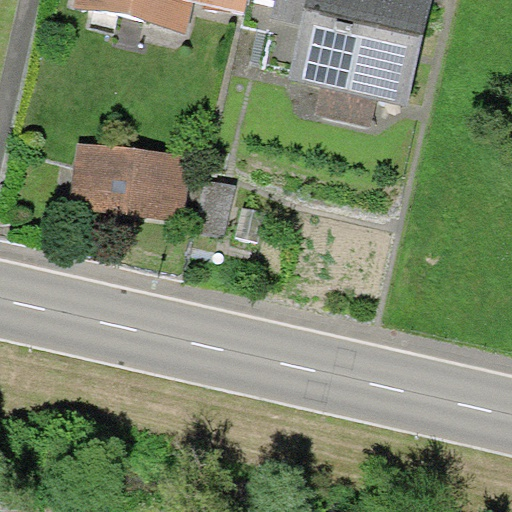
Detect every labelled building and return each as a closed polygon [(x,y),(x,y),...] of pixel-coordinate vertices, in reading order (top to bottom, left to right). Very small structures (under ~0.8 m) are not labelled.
[(194,0),(73,0),(73,6),(188,34),(196,0),(194,0)] [(194,0),(196,0),(244,12),(247,0),(194,0)] [(261,71),(322,86),(377,99),(408,106),(432,0),(247,0),(244,12),(241,25),(271,32),(261,71)] [(370,128),(377,99),(322,86),(315,115),(370,128)] [(182,220),(190,157),(77,143),(70,206),(182,220)] [(236,185),(206,179),(196,233),(225,239),(236,185)] [(263,211),(242,207),(236,237),(257,241),(263,211)]
